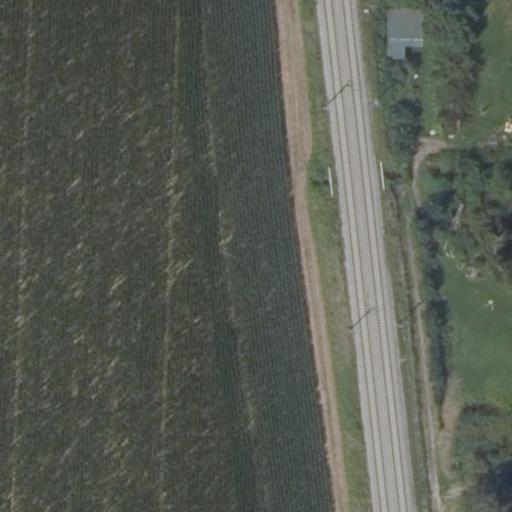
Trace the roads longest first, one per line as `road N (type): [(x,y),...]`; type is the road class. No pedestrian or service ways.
road 1 (track): [(346,511),(291,0)]
road 2 (track): [(443,511),(413,208)]
